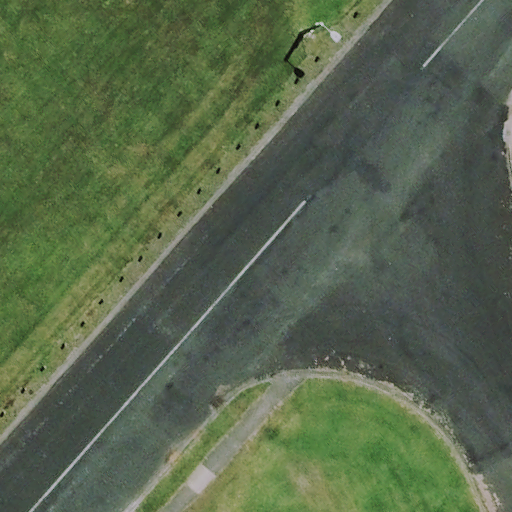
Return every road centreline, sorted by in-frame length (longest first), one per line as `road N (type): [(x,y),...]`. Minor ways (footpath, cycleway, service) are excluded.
road 1 (residential): [(43,511),(350,155)]
road 2 (residential): [(350,155),(479,292),(511,368)]
road 3 (residential): [(350,155),(486,0)]
